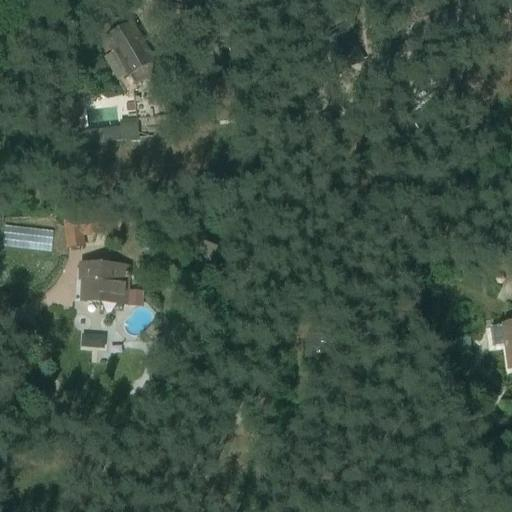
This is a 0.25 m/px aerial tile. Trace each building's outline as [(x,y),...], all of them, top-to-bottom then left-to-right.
[(321,76),(359,78),(362,28),(324,26),(321,76)] [(97,46),(121,87),(150,69),(126,29),(97,46)] [(78,318),(125,316),(123,267),(75,269),(78,318)] [(494,378),(511,375),(511,325),(488,328),(494,378)] [(473,328),(457,328),(457,343),(473,343),(473,328)] [(313,379),(346,375),(341,332),(308,336),(313,379)]
